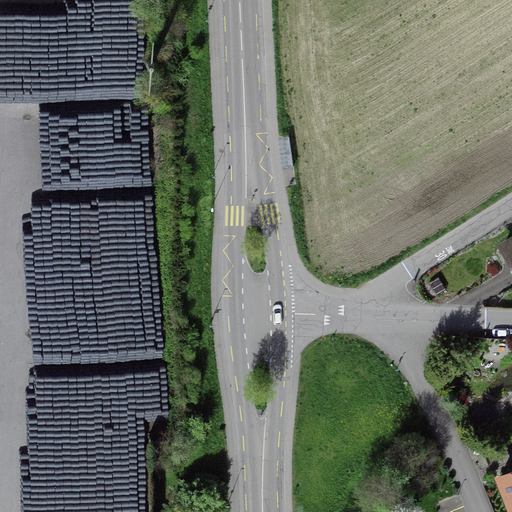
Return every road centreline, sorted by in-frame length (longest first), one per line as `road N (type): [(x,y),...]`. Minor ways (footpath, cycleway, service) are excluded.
road 1 (secondary): [(241,0),(256,314)]
road 2 (secondary): [(256,314),(262,511)]
road 3 (residential): [(511,202),(399,273),(374,315)]
road 4 (residential): [(511,319),(374,315)]
